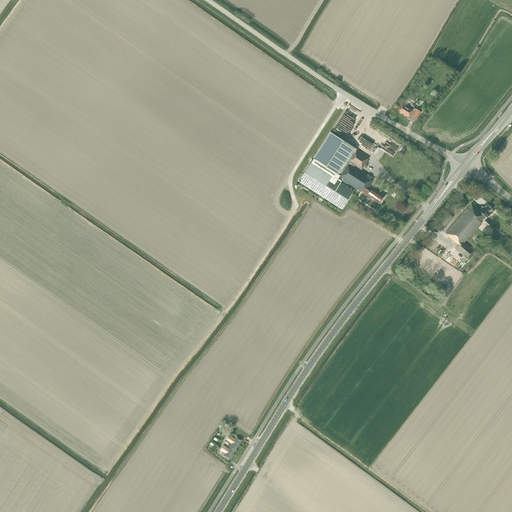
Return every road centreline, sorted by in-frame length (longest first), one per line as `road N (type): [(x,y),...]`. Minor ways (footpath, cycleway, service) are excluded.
road 1 (primary): [(218,511),(314,358),(425,215)]
road 2 (unclassified): [(449,155),(207,0)]
road 3 (track): [(343,92),(292,172),(296,206)]
